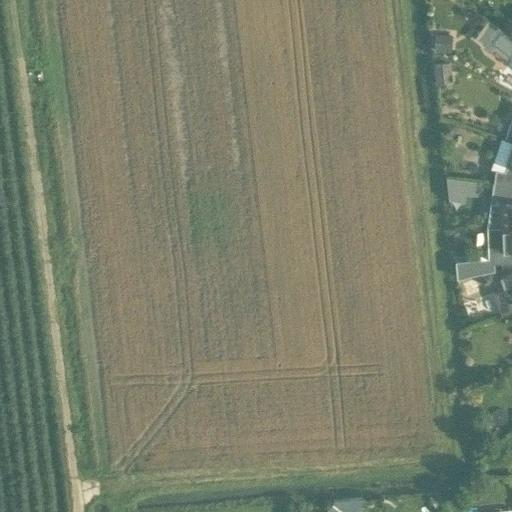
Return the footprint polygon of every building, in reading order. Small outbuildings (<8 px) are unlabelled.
[(486,19),(481,25),(490,32),(495,25),(486,19)] [(434,33),(433,48),(449,50),(450,35),(434,33)] [(447,81),(448,61),(431,61),(431,80),(447,81)] [(445,121),(443,133),(450,133),(456,129),(457,122),(445,121)] [(495,168),(493,181),(511,183),(511,147),(504,170),(495,168)] [(442,199),(462,200),(462,193),(475,193),(475,176),(443,175),(442,199)] [(491,193),(487,226),(502,226),(511,225),(511,183),(493,181),(491,193)] [(511,225),(502,226),(503,249),(493,249),(493,261),(511,260),(511,225)] [(470,274),(469,258),(455,259),(456,276),(470,274)] [(493,271),(481,273),(483,285),(495,283),(493,271)] [(503,288),(493,292),(501,314),(511,310),(511,309),(511,271),(499,276),(503,288)]
